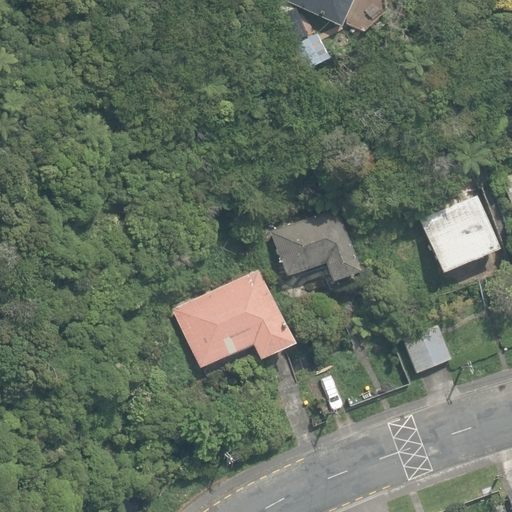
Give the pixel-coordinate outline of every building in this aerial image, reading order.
[(284,0),(284,1),(339,26),(351,0),(284,0)] [(279,15),(286,28),(297,23),(291,9),(279,15)] [(337,63),(322,34),(292,49),(307,79),(337,63)] [(494,160),(499,176),(511,171),(511,168),(508,156),(494,160)] [(511,173),(500,178),(511,213),(511,173)] [(416,220),(439,274),(496,250),(473,195),(416,220)] [(323,263),(329,282),(357,272),(335,208),(269,232),(285,277),(323,263)] [(170,309),(197,368),(249,344),(256,360),(290,344),(256,269),(170,309)] [(399,339),(414,376),(450,361),(434,325),(399,339)] [(507,511),(511,511),(511,489),(501,493),(507,511)]
